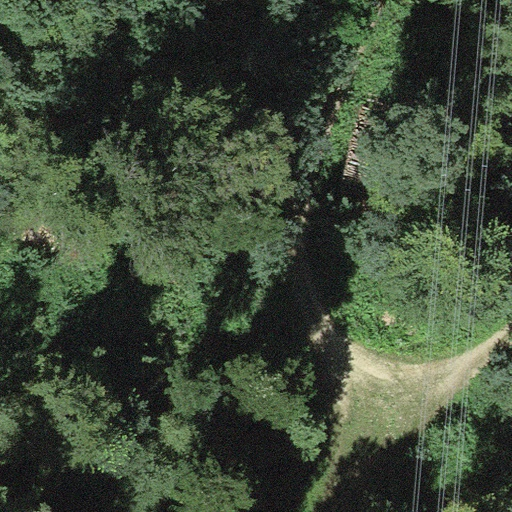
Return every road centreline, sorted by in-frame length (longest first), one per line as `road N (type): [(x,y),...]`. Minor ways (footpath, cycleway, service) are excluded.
road 1 (track): [(376,0),(310,143),(294,233),(304,297),(334,345),(420,421)]
road 2 (track): [(347,511),(420,421),(511,332)]
